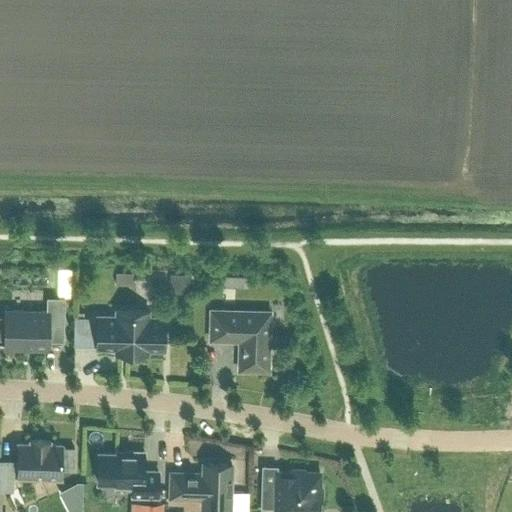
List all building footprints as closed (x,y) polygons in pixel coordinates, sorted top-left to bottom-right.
[(4,314),(0,314),(0,342),(3,342),(3,347),(47,348),(48,340),(63,341),(64,296),(46,296),(45,310),(4,309),(4,314)] [(116,351),(146,352),(146,347),(163,348),(164,317),(147,317),(147,310),(116,309),(116,316),(96,315),(96,346),(116,346),(116,351)] [(239,339),(238,369),(268,370),(269,311),(210,309),(210,338),(239,339)] [(268,453),(280,453),(280,433),(268,433),(268,453)] [(60,477),(61,444),(49,443),(49,441),(50,441),(50,440),(29,439),(29,440),(30,440),(30,443),(17,442),(17,462),(0,461),(0,488),(12,489),(12,475),(60,477)] [(98,452),(97,482),(132,483),(132,495),(157,496),(158,471),(143,470),(144,451),(124,450),(124,453),(98,452)] [(170,471),(169,496),(201,497),(201,506),(230,507),(231,463),(202,462),(202,474),(195,474),(195,472),(170,471)] [(290,471),(286,471),(262,470),(261,506),(275,507),(274,511),(317,511),(318,501),(321,498),(321,488),(318,485),(319,472),(305,471),(303,469),(292,468),(290,471)] [(164,511),(165,498),(133,498),(133,511),(164,511)]
